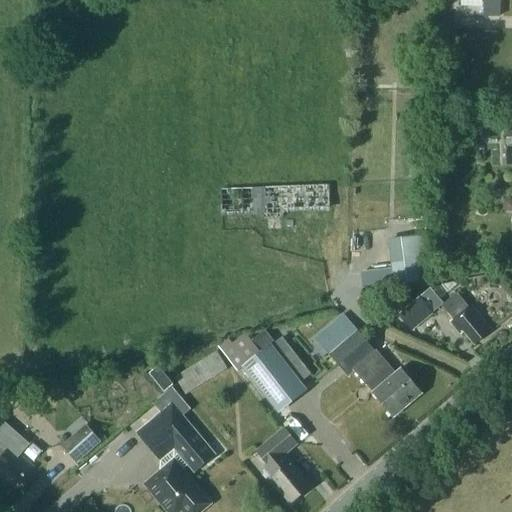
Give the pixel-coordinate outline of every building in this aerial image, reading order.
[(486,140),(487,126),(477,126),(476,140),(486,140)] [(392,239),(395,271),(399,270),(401,287),(427,283),(422,236),(392,239)] [(453,320),(450,322),(460,334),(463,331),(474,344),(491,330),(471,305),(468,307),(457,294),(442,306),(453,320)] [(398,315),(411,330),(433,312),(420,297),(398,315)] [(357,331),(330,355),(348,376),(354,371),(366,385),(373,392),(372,393),(393,417),(421,394),(409,380),(413,376),(406,367),(402,371),(400,368),(393,374),(387,367),(357,331)] [(283,364),(295,355),(281,338),(260,354),(245,334),(222,352),(238,372),(244,367),(278,411),(304,391),(283,364)] [(186,396),(228,370),(217,352),(175,377),(186,396)] [(160,413),(143,427),(166,455),(174,448),(194,471),(214,454),(182,416),(190,409),(172,387),(153,403),(160,413)] [(0,469),(11,479),(13,477),(18,482),(32,466),(19,454),(21,452),(0,433),(0,430),(5,425),(0,420),(0,469)] [(101,441),(86,425),(62,446),(77,462),(101,441)] [(290,504),(311,486),(291,462),(291,463),(284,454),(297,444),(284,428),(257,451),(277,475),(270,480),(290,504)] [(158,496),(163,502),(161,506),(165,511),(170,510),(171,511),(174,511),(182,506),(187,511),(196,511),(206,504),(173,464),(148,485),(151,488),(150,493),(154,497),(158,496)]
